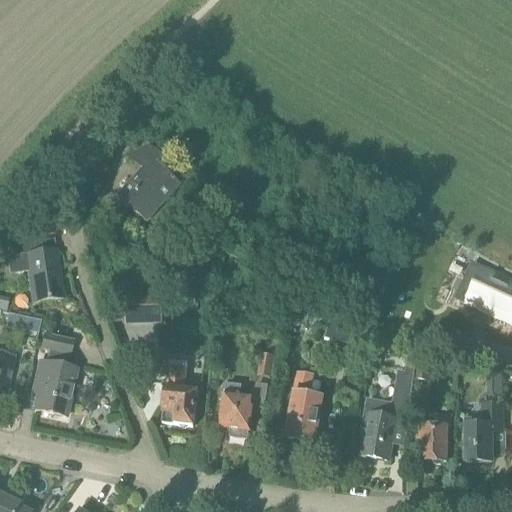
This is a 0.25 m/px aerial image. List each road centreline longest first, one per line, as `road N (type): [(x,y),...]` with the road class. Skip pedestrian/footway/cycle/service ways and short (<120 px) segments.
road 1 (residential): [(171,483),(391,507),(511,500)]
road 2 (residential): [(143,471),(142,443),(84,286),(72,224)]
road 3 (residential): [(143,471),(0,439)]
